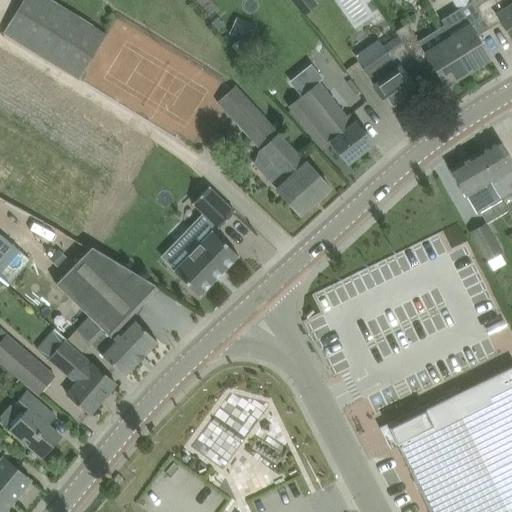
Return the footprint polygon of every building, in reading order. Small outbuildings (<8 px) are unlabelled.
[(108,34),(91,24),(52,0),(23,0),(4,32),(80,79),(108,34)] [(314,0),(290,0),(304,16),(318,4),(314,0)] [(490,58),(471,27),(470,28),(465,19),(477,12),(469,0),(451,0),(461,15),(441,27),(468,72),(490,58)] [(511,0),(469,0),(477,12),(478,12),(487,28),(501,20),(511,38),(511,0)] [(241,40),(249,23),(236,18),(229,35),(241,40)] [(445,85),(468,72),(441,27),(418,41),(407,24),(395,31),(402,43),(403,42),(420,71),(432,63),(445,85)] [(403,42),(402,43),(376,59),(363,68),(373,83),(373,84),(391,110),(418,91),(404,72),(415,65),(419,72),(420,71),(403,42)] [(374,144),(361,128),(355,121),(352,123),(319,82),(287,107),(322,151),(332,143),(348,164),(374,144)] [(218,102),(266,155),(265,156),(260,169),(281,193),(300,215),(330,188),(310,166),(311,165),(286,137),(242,90),(241,91),(236,85),(218,102)] [(492,187),(500,200),(511,221),(511,220),(511,160),(500,140),(498,141),(480,152),(497,184),(492,187)] [(477,215),(500,200),(492,187),(497,184),(480,152),(452,169),(451,168),(450,169),(477,215)] [(236,220),(211,194),(195,210),(220,235),(236,220)] [(467,233),(484,264),(504,253),(486,222),(467,233)] [(174,269),(173,270),(200,296),(201,295),(200,295),(238,256),(239,255),(212,230),(211,231),(212,231),(175,270),(174,269)] [(30,259),(19,250),(20,250),(0,233),(0,279),(8,286),(30,259)] [(56,283),(81,308),(112,338),(119,330),(120,331),(132,318),(131,316),(158,288),(155,285),(92,247),(56,283)] [(64,252),(54,262),(61,270),(71,259),(64,252)] [(100,352),(124,376),(158,341),(133,318),(132,318),(120,331),(119,330),(112,338),(81,308),(69,321),(77,329),(68,338),(82,352),(91,343),(100,352)] [(91,414),(102,401),(116,384),(53,330),(36,350),(75,383),(66,394),(91,414)] [(7,334),(0,341),(0,362),(38,395),(54,376),(7,334)] [(511,511),(511,366),(388,427),(430,511),(511,511)] [(27,392),(15,406),(10,405),(0,416),(1,421),(42,456),(60,435),(44,421),(51,413),(54,416),(55,415),(27,392)] [(0,511),(4,511),(32,479),(3,455),(0,458),(0,511)]
